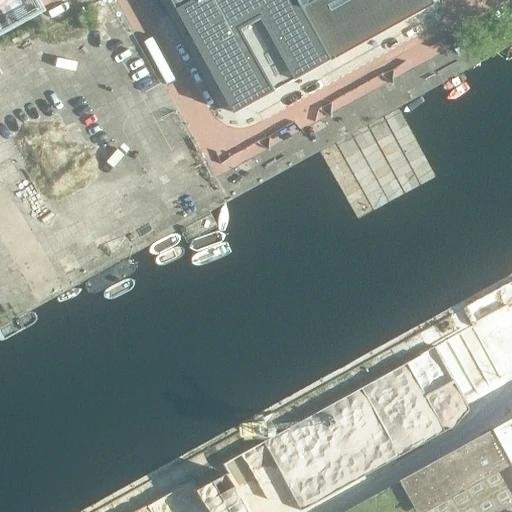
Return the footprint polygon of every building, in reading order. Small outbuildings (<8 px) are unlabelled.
[(0,0),(0,36),(40,15),(46,11),(45,9),(40,0),(0,0)] [(169,0),(179,18),(211,0),(169,0)] [(297,0),(211,0),(179,18),(236,114),(297,81),(333,65),(304,12),(297,0)] [(299,0),(304,9),(319,0),(299,0)] [(319,0),(304,9),(334,61),(339,58),(436,4),(433,0),(319,0)] [(154,160),(135,170),(139,178),(159,169),(154,160)] [(511,511),(511,459),(500,438),(495,430),(346,511),(511,511)] [(511,431),(500,438),(511,459),(511,431)] [(309,460),(309,458),(316,458),(317,442),(271,441),(271,461),(288,461),(289,459),(309,460)]
